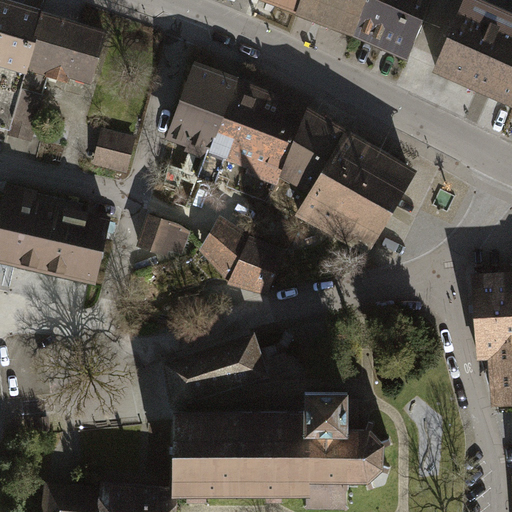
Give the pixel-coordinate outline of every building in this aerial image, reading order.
[(273,0),(301,11),(305,0),(273,0)] [(305,0),(301,11),(356,32),(367,0),(305,0)] [(367,0),(356,32),(409,55),(431,0),(367,0)] [(511,0),(467,0),(434,80),(511,112),(511,0)] [(0,1),(0,71),(29,80),(31,73),(45,21),(47,16),(0,1)] [(111,39),(45,21),(31,73),(97,91),(111,39)] [(199,158),(231,78),(193,63),(161,143),(199,158)] [(307,114),(231,78),(199,158),(207,163),(200,181),(221,189),(228,171),(278,190),(280,184),(307,114)] [(350,136),(307,114),(280,184),(315,195),(350,136)] [(105,134),(95,171),(129,180),(139,143),(105,134)] [(421,177),(350,136),(315,195),(300,221),(371,263),(421,177)] [(84,204),(7,186),(0,217),(0,260),(95,282),(110,219),(82,213),(84,204)] [(282,254),(247,237),(218,216),(196,250),(227,284),(263,300),(282,254)] [(192,234),(149,219),(138,248),(181,263),(192,234)] [(511,275),(474,278),(479,356),(493,355),(493,374),(501,374),(503,402),(511,401),(511,275)] [(166,364),(174,402),(264,374),(252,337),(166,364)] [(305,411),(175,411),(173,492),(173,495),(178,495),(307,495),(307,505),(305,507),(308,509),(310,507),(345,508),(347,510),(349,508),(347,505),(347,489),(349,489),(349,480),(366,481),(369,489),(375,487),(372,477),(381,470),(389,473),(391,467),(383,464),(383,447),(392,444),(390,438),(382,440),(372,431),(375,422),(369,420),(366,429),(349,428),(348,391),(305,392),(305,411)] [(51,422),(35,424),(37,440),(53,439),(51,422)] [(101,491),(49,486),(46,511),(175,511),(178,495),(173,495),(173,492),(102,484),(101,491)]
